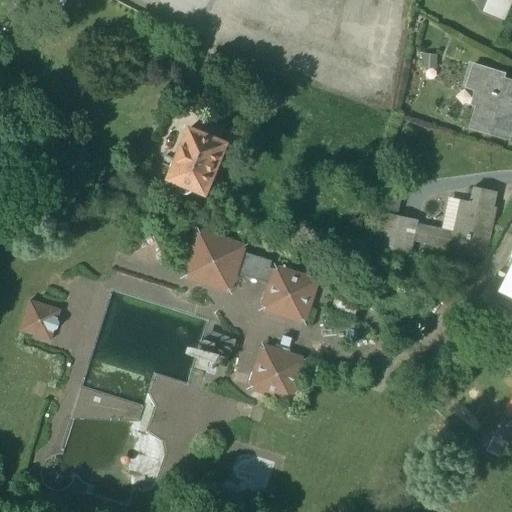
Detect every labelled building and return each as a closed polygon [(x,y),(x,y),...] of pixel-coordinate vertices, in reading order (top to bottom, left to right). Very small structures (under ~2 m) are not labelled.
[(503,75),(475,66),(468,89),(480,93),(470,128),(507,139),(511,121),(511,82),(502,80),(503,75)] [(188,128),(168,179),(175,182),(175,186),(177,189),(179,192),(183,193),(186,193),(190,192),(192,189),(205,194),(226,144),(188,128)] [(31,150),(0,139),(0,175),(25,184),(33,157),(29,156),(31,150)] [(495,194),(472,189),(469,204),(491,209),(495,194)] [(462,202),(455,235),(414,225),(411,241),(451,250),(451,252),(482,259),(493,209),(491,209),(469,204),(462,202)] [(415,221),(383,214),(375,254),(406,260),(411,241),(414,225),(415,221)] [(314,279),(277,267),(276,272),(268,269),(270,262),(242,253),(243,250),(239,248),(241,244),(200,231),(198,236),(194,234),(182,275),(186,276),(184,281),(225,294),(226,289),(231,291),(235,275),(267,285),(265,293),(260,308),(264,309),(263,313),(300,324),(301,321),(306,322),(318,285),(313,283),(314,279)] [(152,237),(130,248),(128,256),(132,263),(152,269),(160,266),(162,257),(152,237)] [(511,254),(511,256),(511,265),(498,294),(511,301),(511,254)] [(58,312),(28,302),(19,333),(49,342),(51,333),(55,331),(57,326),(55,321),(58,312)] [(287,333),(277,329),(275,337),(284,340),(287,333)] [(304,337),(290,333),(287,344),(299,349),(304,337)] [(302,358),(265,346),(263,350),(259,349),(248,386),(252,387),(250,391),(288,403),(289,399),(293,401),(305,364),(301,362),(302,358)]
